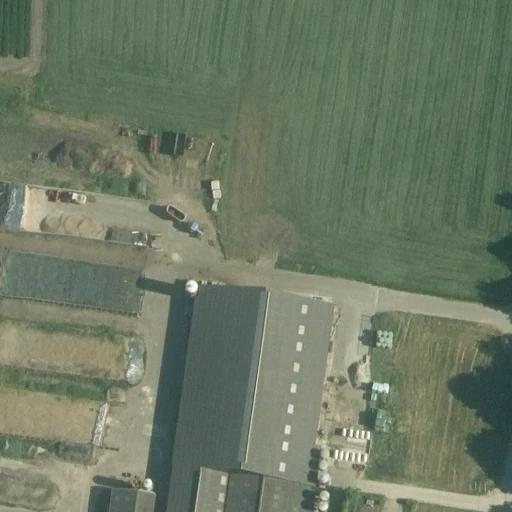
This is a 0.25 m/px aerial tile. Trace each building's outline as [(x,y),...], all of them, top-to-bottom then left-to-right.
[(138,150),(156,154),(160,137),(143,132),(138,150)] [(312,511),(321,451),(313,450),(322,387),(321,387),(331,309),(201,291),(169,511),(312,511)] [(0,326),(0,368),(10,368),(11,327),(0,326)] [(96,362),(95,381),(122,382),(123,343),(93,342),(92,349),(72,348),(72,361),(96,362)] [(19,428),(19,442),(38,441),(37,410),(29,410),(29,428),(19,428)] [(151,511),(153,501),(114,495),(111,511),(151,511)]
